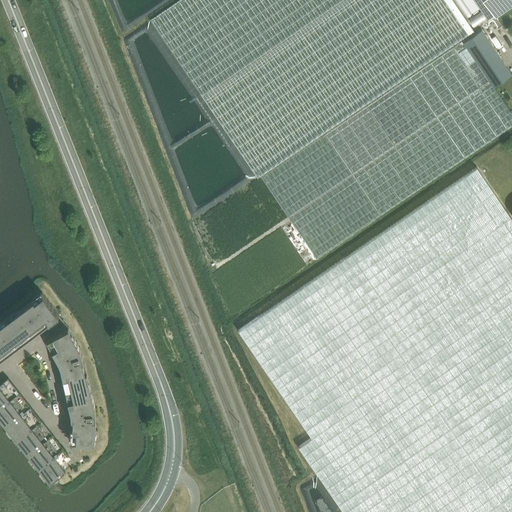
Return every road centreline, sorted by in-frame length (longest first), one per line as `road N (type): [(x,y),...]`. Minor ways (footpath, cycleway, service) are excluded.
road 1 (secondary): [(150,511),(175,453),(170,412),(8,0)]
road 2 (residential): [(10,365),(59,430),(66,424),(54,361),(40,342)]
